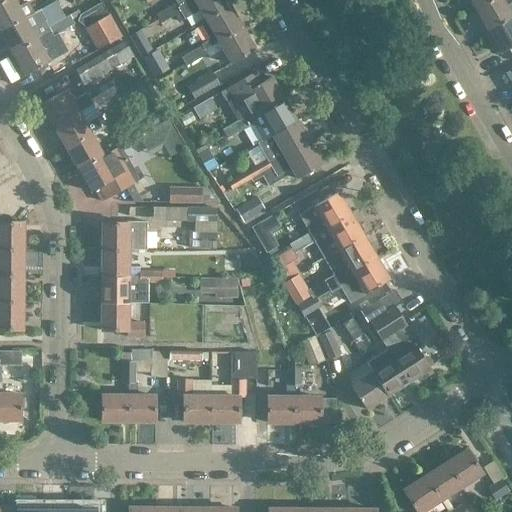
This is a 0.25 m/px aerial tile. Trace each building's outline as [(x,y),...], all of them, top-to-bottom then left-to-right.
[(7,0),(0,4),(0,32),(0,34),(13,26),(34,14),(28,2),(18,7),(14,0),(7,0)] [(226,0),(191,0),(179,7),(177,3),(175,3),(166,9),(171,18),(174,16),(179,23),(199,11),(205,20),(223,10),(230,6),(226,0)] [(469,0),(475,10),(492,0),(469,0)] [(492,0),(475,10),(488,32),(511,17),(511,2),(506,6),(501,0),(492,0)] [(101,2),(80,14),(80,15),(79,16),(77,22),(84,28),(97,51),(121,37),(109,15),(108,15),(101,2)] [(204,50),(217,42),(234,33),(242,28),(230,6),(223,10),(205,20),(199,24),(209,40),(200,45),(201,46),(204,50)] [(161,24),(171,18),(166,9),(155,15),(158,20),(158,19),(161,24)] [(38,41),(51,33),(49,29),(48,29),(44,22),(46,21),(40,11),(34,14),(13,26),(0,34),(13,55),(23,50),(38,41)] [(70,17),(59,23),(64,32),(75,26),(70,17)] [(511,17),(488,32),(500,53),(511,46),(511,17)] [(160,24),(161,24),(158,19),(158,20),(147,26),(149,29),(160,23),(160,24)] [(54,38),(64,32),(59,23),(49,29),(51,33),(54,38)] [(255,50),(242,28),(234,33),(217,42),(230,64),(255,50)] [(129,37),(141,58),(152,52),(140,31),(129,37)] [(23,50),(13,55),(25,77),(67,53),(60,40),(43,50),(38,41),(23,50)] [(124,42),(75,70),(84,86),(122,64),(125,69),(121,71),(127,82),(141,73),(137,65),(135,66),(131,59),(133,58),(124,42)] [(204,50),(201,46),(191,52),(196,60),(206,55),(204,50)] [(152,52),(141,58),(151,75),(158,70),(155,65),(164,60),(158,49),(152,52)] [(185,67),(196,60),(191,52),(180,58),(185,67)] [(246,123),(285,101),(271,78),(264,82),(258,72),(220,93),(237,122),(243,119),(246,123)] [(194,99),(219,85),(212,74),(187,88),(194,99)] [(102,94),(111,89),(113,93),(118,90),(111,79),(98,87),(102,94)] [(131,89),(140,106),(156,98),(147,80),(131,89)] [(116,98),(113,93),(111,89),(102,94),(100,96),(105,105),(116,98)] [(92,105),(90,101),(85,93),(72,101),(67,92),(42,106),(55,128),(67,121),(79,114),(79,113),(92,105)] [(100,96),(90,101),(92,105),(96,111),(105,105),(100,96)] [(252,125),(262,142),(297,122),(285,101),(246,123),(243,119),(237,122),(233,125),(238,133),(252,125)] [(55,128),(67,149),(91,135),(91,134),(106,126),(99,115),(85,123),(79,114),(67,121),(55,128)] [(310,144),(297,122),(262,142),(267,161),(270,167),(310,144)] [(228,139),(238,133),(233,125),(221,131),(223,132),(227,140),(228,139)] [(206,148),(224,140),(220,130),(202,138),(206,148)] [(136,133),(125,139),(129,148),(141,142),(136,133)] [(67,149),(79,171),(104,157),(91,135),(67,149)] [(121,153),(129,148),(125,139),(116,144),(118,149),(121,153)] [(267,161),(258,166),(263,176),(262,176),(263,177),(268,187),(285,177),(283,173),(291,169),(297,179),(322,165),(310,144),(270,167),(267,161)] [(118,149),(104,157),(79,171),(92,193),(95,191),(102,202),(137,182),(121,153),(118,149)] [(235,189),(251,180),(253,181),(262,176),(263,176),(258,166),(228,183),(232,190),(235,189)] [(202,202),(202,188),(172,188),(172,202),(202,202)] [(313,238),(351,215),(338,193),(324,201),(317,190),(293,204),(300,215),(310,233),(313,238)] [(244,225),(266,212),(256,197),(235,210),(244,225)] [(215,208),(163,208),(163,222),(187,222),(187,223),(215,223),(215,208)] [(266,253),(267,252),(278,246),(270,233),(280,227),(273,215),(251,228),(266,253)] [(324,259),(363,236),(351,215),(313,238),(310,233),(299,239),(304,247),(314,242),(324,259)] [(103,223),(102,251),(128,250),(145,251),(145,219),(127,218),(127,223),(103,223)] [(0,248),(23,249),(23,222),(0,222),(0,248)] [(376,258),(363,236),(324,259),(334,276),(334,277),(336,281),(376,258)] [(289,245),(291,250),(292,249),(294,253),(304,247),(299,239),(289,245)] [(0,276),(23,277),(23,249),(0,248),(0,276)] [(291,250),(274,260),(279,270),(291,263),(288,257),(294,253),(292,249),(291,250)] [(127,278),(128,250),(102,251),(102,277),(127,278)] [(343,292),(357,283),(363,294),(388,280),(376,258),(336,281),(334,277),(324,282),(329,291),(339,285),(343,292)] [(138,278),(127,278),(102,277),(102,304),(127,304),(147,304),(147,284),(149,284),(149,273),(139,273),(138,278)] [(161,273),(149,273),(149,284),(161,284),(161,273)] [(0,303),(22,304),(23,277),(0,276),(0,303)] [(213,279),(213,294),(213,298),(235,298),(235,279),(213,279)] [(324,282),(308,291),(311,296),(311,297),(314,295),(316,299),(329,291),(324,282)] [(303,284),(293,290),(288,293),(295,305),(311,296),(308,291),(303,284)] [(296,305),(304,318),(321,308),(314,295),(311,297),(296,305)] [(367,319),(383,308),(378,300),(362,311),(367,319)] [(0,331),(22,331),(22,304),(0,303),(0,331)] [(127,324),(127,304),(102,304),(102,331),(127,332),(127,337),(144,337),(145,324),(127,324)] [(405,325),(393,306),(369,322),(381,341),(402,327),(405,325)] [(387,350),(407,382),(429,368),(413,345),(402,327),(381,341),(387,350)] [(340,356),(330,333),(319,338),(329,361),(340,356)] [(324,361),(314,337),(298,344),(308,368),(324,361)] [(162,339),(162,349),(195,350),(196,341),(162,339)] [(407,382),(387,350),(365,363),(371,372),(386,396),(407,382)] [(0,365),(20,366),(20,352),(0,351),(0,365)] [(150,352),(150,378),(166,378),(166,352),(150,352)] [(255,353),(231,354),(231,380),(256,380),(255,353)] [(121,362),(121,374),(132,374),(132,362),(121,362)] [(287,363),(286,375),(300,375),(300,364),(287,363)] [(386,396),(371,372),(350,385),(365,409),(386,396)] [(132,374),(121,374),(121,385),(129,385),(132,385),(132,383),(132,374)] [(286,375),(286,386),(299,386),(300,375),(286,375)] [(183,423),(210,423),(211,397),(190,396),(191,380),(178,380),(178,396),(183,396),(183,423)] [(231,397),(211,397),(210,423),(238,423),(238,397),(244,397),(244,381),(231,381),(231,397)] [(132,383),(132,385),(129,385),(128,396),(128,422),(155,422),(155,396),(136,396),(136,383),(132,383)] [(22,396),(0,395),(0,420),(21,421),(22,396)] [(102,422),(128,422),(128,396),(102,396),(102,422)] [(293,424),(293,398),(266,398),(266,424),(293,424)] [(293,398),(293,424),(319,424),(319,398),(293,398)] [(445,464),(460,488),(481,474),(466,450),(445,464)] [(460,488),(445,464),(424,477),(439,501),(445,511),(465,511),(461,506),(454,510),(446,496),(460,488)] [(421,511),(439,501),(424,477),(403,491),(416,511),(421,511)] [(494,501),(508,491),(501,480),(487,490),(494,501)] [(411,511),(406,503),(395,509),(396,511),(411,511)]
